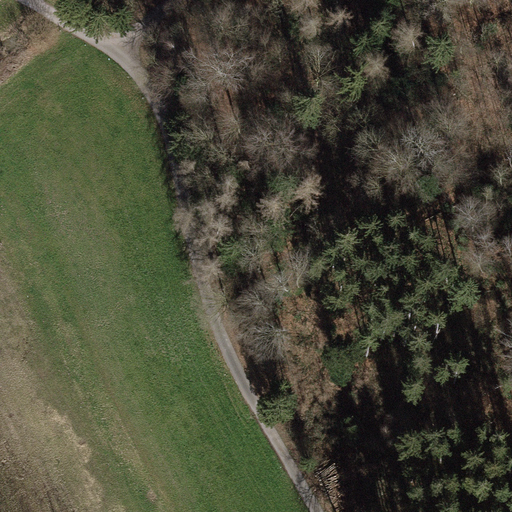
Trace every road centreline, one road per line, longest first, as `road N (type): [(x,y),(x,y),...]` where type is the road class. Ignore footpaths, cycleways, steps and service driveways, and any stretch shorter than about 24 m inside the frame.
road 1 (track): [(24,0),(122,48),(157,97),(200,288),(244,389),(317,511)]
road 2 (track): [(157,97),(275,167),(444,296),(511,371)]
